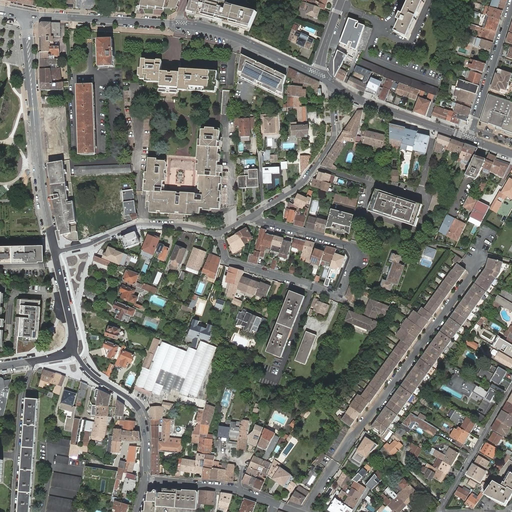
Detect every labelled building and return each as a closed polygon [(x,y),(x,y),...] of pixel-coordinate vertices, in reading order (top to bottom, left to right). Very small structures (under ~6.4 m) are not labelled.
[(141,0),(141,3),(140,6),(140,7),(144,7),(159,8),(161,8),(176,9),(178,5),(179,5),(181,0),(141,0)] [(247,30),(249,31),(251,28),(257,12),(256,12),(228,5),(228,3),(221,1),(221,3),(210,0),(192,0),(191,0),(187,12),(188,14),(196,15),(200,16),(203,16),(210,18),(216,20),(217,20),(219,20),(223,21),(224,21),(239,27),(242,28),(247,30)] [(321,8),(325,10),(328,0),(316,0),(317,0),(315,0),(310,0),(309,4),(321,8)] [(408,37),(423,3),(416,0),(408,0),(402,14),(401,14),(400,15),(399,18),(398,20),(399,20),(394,31),(396,32),(402,35),(408,37)] [(490,7),(503,11),(506,0),(494,0),(492,6),(491,6),(490,7)] [(309,4),(308,4),(308,6),(310,6),(309,9),(307,14),(314,17),(316,18),(317,18),(321,8),(309,4)] [(489,17),(500,20),(503,11),(490,7),(487,16),(489,17)] [(496,32),(500,20),(489,17),(487,16),(486,16),(485,20),(488,21),(487,25),(484,24),(482,28),(486,29),(496,32)] [(363,33),(365,26),(359,24),(357,29),(355,27),(357,21),(350,18),(347,27),(358,31),(361,32),(363,33)] [(61,37),(61,23),(51,23),(42,22),(39,25),(40,37),(52,37),(54,37),(61,37)] [(493,43),(496,32),(486,29),(482,28),(467,23),(466,25),(468,26),(468,27),(481,31),(478,38),(482,39),(493,43)] [(294,24),(292,29),(288,40),(291,42),(297,44),(304,48),(310,50),(314,40),(297,31),(299,27),(294,24)] [(357,49),(363,52),(372,28),(365,26),(363,33),(357,49)] [(356,50),(357,49),(363,33),(361,32),(358,31),(347,27),(343,36),(353,40),(350,47),(356,50)] [(345,45),(350,47),(353,40),(343,36),(340,42),(345,45)] [(53,37),(54,37),(52,37),(40,37),(40,52),(40,59),(53,59),(54,59),(54,56),(60,56),(60,46),(53,47),(53,43),(54,43),(54,39),(52,39),(52,37),(53,37)] [(490,51),(493,43),(482,39),(478,38),(476,46),(480,47),(483,48),(482,51),(489,53),(490,51)] [(107,39),(104,40),(99,40),(98,40),(98,45),(99,45),(99,49),(98,49),(99,54),(99,57),(100,57),(100,62),(99,62),(99,66),(100,66),(105,66),(109,66),(113,66),(113,57),(115,57),(115,52),(113,53),(113,39),(107,39)] [(346,54),(342,52),(338,50),(334,61),(334,77),(335,77),(340,69),(347,55),(346,54)] [(284,85),(287,76),(242,55),(238,76),(284,97),(284,88),(284,85)] [(53,59),(40,59),(40,69),(50,69),(50,65),(52,65),(56,65),(56,59),(54,59),(53,59)] [(436,96),(438,89),(392,72),(360,59),(357,66),(359,67),(368,70),(372,71),(375,73),(384,77),(387,78),(391,80),(399,83),(407,86),(409,86),(421,90),(424,92),(429,93),(434,95),(436,96)] [(160,81),(161,81),(161,73),(162,62),(159,61),(145,61),(142,60),(142,68),(141,76),(141,80),(147,80),(160,81)] [(474,61),(471,60),(470,65),(469,68),(471,69),(470,71),(482,75),(483,73),(486,64),(474,61)] [(366,85),(372,71),(368,70),(359,67),(357,66),(354,71),(351,78),(349,84),(356,88),(357,86),(359,87),(358,89),(364,92),(368,85),(366,85)] [(298,72),(289,68),(287,76),(295,79),(293,86),(303,87),(304,84),(319,89),(320,82),(298,72)] [(496,74),(491,89),(500,92),(501,89),(506,91),(506,90),(507,88),(508,85),(509,82),(510,80),(510,79),(511,79),(511,73),(503,70),(498,68),(496,74)] [(50,69),(40,69),(41,84),(53,84),(53,83),(57,83),(60,83),(60,69),(56,69),(55,69),(53,69),(52,69),(50,69)] [(335,77),(344,82),(346,75),(347,73),(340,69),(335,77)] [(180,70),(180,74),(179,88),(182,88),(196,89),(198,89),(199,72),(197,72),(183,71),(180,70)] [(470,71),(468,70),(468,72),(470,73),(468,80),(466,79),(465,81),(479,86),(482,75),(470,71)] [(202,72),(199,72),(198,89),(200,90),(214,91),(217,91),(217,89),(218,79),(218,73),(216,73),(202,72)] [(161,73),(161,81),(160,91),(163,91),(177,92),(179,92),(179,88),(180,74),(178,74),(164,73),(161,73)] [(391,81),(391,80),(387,78),(380,95),(378,99),(385,102),(390,90),(393,82),(391,81)] [(476,94),(479,86),(465,81),(464,81),(461,90),(458,100),(465,102),(464,106),(472,108),(473,105),(476,94)] [(318,94),(319,89),(304,84),(303,87),(303,89),(315,93),(318,94)] [(404,95),(407,87),(399,84),(396,92),(404,95)] [(82,144),(80,144),(80,154),(96,154),(96,143),(96,141),(95,120),(95,118),(94,97),(94,95),(94,85),(78,85),(78,96),(80,95),(80,98),(78,98),(78,102),(79,115),(79,118),(81,118),(81,121),(79,121),(79,124),(79,138),(80,141),(82,141),(82,144)] [(303,87),(293,86),(289,85),(288,97),(302,98),(303,90),(303,89),(303,87)] [(408,88),(409,86),(407,86),(407,87),(404,95),(416,100),(418,91),(408,88)] [(431,102),(434,95),(429,93),(428,97),(427,99),(426,98),(426,100),(422,98),(423,95),(424,92),(421,90),(421,92),(419,97),(414,112),(423,115),(426,116),(431,102)] [(511,101),(489,94),(481,121),(495,126),(499,127),(505,129),(511,131),(511,101)] [(302,98),(288,97),(288,108),(292,107),(294,107),(298,107),(302,107),(302,98)] [(470,112),(472,108),(464,106),(463,105),(461,105),(458,103),(456,107),(462,109),(470,112)] [(294,107),(294,110),(294,112),(298,112),(299,125),(299,126),(299,127),(301,126),(301,128),(308,128),(308,125),(307,107),(307,106),(302,107),(298,107),(294,107)] [(469,117),(470,112),(462,109),(456,107),(455,112),(462,115),(469,117)] [(446,120),(450,112),(446,110),(444,109),(443,111),(440,110),(438,117),(446,120)] [(357,136),(363,110),(358,111),(344,131),(349,132),(353,132),(352,135),(357,136)] [(467,122),(469,117),(462,115),(455,112),(450,110),(450,112),(446,120),(459,124),(461,118),(462,119),(464,121),(467,122)] [(278,114),(261,115),(263,135),(279,134),(278,114)] [(253,118),(240,119),(241,136),(251,135),(250,128),(254,127),(253,118)] [(405,127),(390,124),(389,142),(401,145),(405,129),(405,127)] [(299,126),(299,125),(297,125),(292,125),(293,126),(293,129),(293,137),(294,137),(307,137),(308,137),(308,128),(301,128),(301,126),(299,127),(299,126)] [(201,143),(200,145),(219,146),(220,137),(220,131),(219,131),(219,129),(203,128),(203,130),(201,130),(201,143)] [(418,132),(405,129),(401,145),(400,148),(414,151),(418,134),(418,132)] [(366,131),(363,130),(361,137),(360,142),(363,143),(371,145),(371,148),(374,149),(374,146),(383,148),(386,148),(388,139),(387,139),(388,136),(385,136),(377,134),(378,132),(374,131),(374,133),(366,131)] [(329,168),(334,161),(342,149),(343,143),(345,140),(355,142),(357,136),(352,135),(353,132),(349,132),(344,131),(342,133),(338,141),(321,166),(329,168)] [(425,155),(430,137),(418,134),(414,151),(421,152),(422,155),(425,155)] [(452,139),(438,134),(437,139),(434,151),(440,153),(440,151),(441,150),(442,144),(447,146),(446,149),(448,150),(449,147),(452,139)] [(57,139),(58,146),(68,145),(67,138),(57,139)] [(456,153),(458,154),(459,150),(462,143),(452,139),(449,147),(448,150),(449,151),(450,151),(453,152),(454,152),(456,153)] [(458,154),(454,163),(457,165),(458,161),(460,158),(462,151),(465,144),(462,143),(459,150),(458,154)] [(460,158),(458,161),(461,162),(462,159),(471,163),(472,162),(474,157),(474,156),(478,148),(465,144),(462,151),(460,158)] [(219,146),(200,145),(200,158),(199,164),(199,172),(198,176),(202,176),(221,177),(222,166),(217,166),(217,162),(218,155),(218,151),(219,146)] [(489,154),(486,161),(483,167),(482,170),(483,171),(484,168),(490,170),(493,165),(494,162),(495,159),(496,157),(489,154)] [(301,156),(302,175),(309,165),(309,157),(311,157),(311,156),(309,156),(301,156)] [(470,166),(468,169),(467,171),(465,175),(469,177),(477,179),(478,176),(480,174),(482,170),(483,167),(486,161),(478,158),(474,157),(472,162),(471,163),(470,166)] [(508,168),(510,164),(495,159),(494,162),(493,165),(500,167),(501,165),(508,168)] [(79,241),(75,209),(72,189),(72,183),(71,176),(71,174),(70,167),(70,160),(55,163),(49,164),(53,198),(58,221),(61,231),(61,232),(61,233),(61,234),(62,234),(62,235),(63,236),(63,237),(64,237),(64,238),(65,238),(66,239),(67,239),(67,240),(68,240),(69,240),(70,241),(71,241),(72,241),(79,241)] [(148,172),(147,180),(163,181),(165,181),(165,178),(166,166),(166,161),(157,161),(148,160),(148,172)] [(75,175),(131,172),(130,165),(75,167),(75,175)] [(492,172),(503,178),(505,174),(499,171),(500,167),(493,165),(490,170),(490,172),(492,172)] [(505,174),(508,168),(501,165),(500,167),(499,171),(505,174)] [(280,166),(263,167),(264,184),(272,183),(272,174),(281,174),(280,166)] [(239,188),(259,187),(259,169),(245,170),(245,176),(238,176),(239,188)] [(400,170),(390,169),(389,179),(400,182),(400,170)] [(333,184),(335,176),(326,173),(325,174),(326,174),(324,179),(318,177),(317,180),(324,182),(328,183),(330,184),(333,184)] [(220,207),(221,177),(202,176),(201,195),(189,194),(188,215),(189,215),(200,216),(200,214),(200,208),(204,208),(203,210),(211,210),(211,209),(220,209),(220,207)] [(317,180),(314,179),(312,186),(322,189),(326,190),(328,183),(324,182),(317,180)] [(500,197),(504,199),(505,198),(505,197),(507,195),(508,195),(511,197),(511,180),(510,179),(510,181),(503,193),(500,191),(498,195),(500,197)] [(167,214),(168,214),(170,193),(162,193),(163,181),(147,180),(143,180),(143,187),(147,187),(146,202),(150,202),(150,207),(150,212),(167,214)] [(483,191),(487,183),(483,180),(479,189),(483,191)] [(129,215),(138,214),(137,209),(136,209),(133,189),(122,191),(123,201),(124,210),(125,215),(129,215)] [(416,224),(418,218),(422,205),(376,189),(372,203),(370,209),(416,224)] [(306,203),(310,204),(311,199),(313,192),(311,191),(309,190),(307,195),(306,197),(298,194),(295,202),(294,205),(299,207),(301,208),(302,209),(303,207),(304,206),(305,206),(306,203)] [(429,210),(436,212),(443,193),(438,192),(435,191),(435,192),(429,210)] [(183,215),(188,215),(189,194),(170,193),(168,214),(172,214),(183,215)] [(334,201),(356,206),(357,203),(357,200),(354,199),(353,198),(346,197),(336,194),(334,201)] [(500,197),(498,195),(495,200),(490,209),(497,214),(502,204),(497,201),(500,197)] [(478,201),(468,196),(463,206),(473,211),(477,202),(478,201)] [(299,207),(294,205),(289,202),(288,206),(295,209),(298,210),(299,207)] [(419,218),(418,218),(416,224),(370,209),(372,203),(371,202),(368,211),(416,227),(419,218)] [(477,202),(473,211),(472,213),(471,216),(482,221),(484,219),(489,208),(477,202)] [(294,225),(304,227),(308,211),(305,210),(304,215),(303,217),(299,216),(300,214),(300,212),(301,208),(299,207),(298,210),(298,211),(298,212),(295,223),(294,225)] [(288,221),(293,223),(296,211),(291,210),(287,209),(285,217),(289,218),(288,221)] [(346,232),(350,235),(351,227),(352,223),(354,215),(332,209),(329,218),(328,221),(326,228),(330,228),(334,227),(337,228),(338,226),(340,227),(340,229),(343,230),(346,232)] [(456,219),(447,215),(439,231),(448,236),(456,219)] [(306,228),(315,230),(317,219),(311,217),(309,217),(308,222),(307,223),(306,228)] [(315,230),(325,233),(326,228),(328,221),(317,219),(315,230)] [(456,219),(448,236),(458,241),(466,225),(456,219)] [(237,234),(238,235),(243,244),(246,242),(247,243),(249,241),(252,238),(249,233),(249,232),(248,230),(247,229),(246,229),(243,231),(240,233),(237,234)] [(256,251),(261,252),(261,251),(266,233),(267,230),(261,229),(258,243),(257,246),(256,250),(256,251)] [(142,235),(141,230),(136,232),(123,237),(121,237),(125,249),(127,248),(140,243),(138,238),(142,236),(142,235)] [(272,245),(275,236),(273,235),(272,235),(271,234),(270,234),(266,233),(261,251),(261,252),(264,253),(265,248),(266,247),(266,245),(268,246),(272,247),(272,245)] [(240,248),(244,245),(243,244),(238,235),(229,240),(230,242),(233,246),(231,248),(234,253),(241,249),(240,248)] [(283,241),(284,238),(279,237),(277,236),(275,236),(272,245),(272,247),(271,250),(275,251),(278,252),(278,253),(280,254),(280,253),(281,247),(283,241)] [(299,249),(303,250),(306,241),(295,238),(292,247),(298,249),(299,249)] [(285,241),(283,241),(281,247),(280,253),(280,254),(279,256),(287,258),(291,243),(287,242),(285,241)] [(312,250),(314,243),(306,241),(303,250),(309,252),(306,261),(311,262),(311,260),(315,250),(312,250)] [(156,252),(155,257),(159,259),(164,261),(169,249),(165,247),(165,246),(164,245),(161,243),(160,244),(156,252)] [(0,262),(23,262),(23,261),(38,261),(37,245),(23,246),(19,246),(0,246),(0,262)] [(179,263),(181,263),(187,250),(177,246),(171,259),(173,260),(172,264),(178,266),(179,263)] [(337,249),(327,246),(325,252),(323,255),(333,258),(337,249)] [(431,267),(436,249),(425,246),(420,264),(431,267)] [(105,254),(104,258),(123,266),(127,255),(109,248),(107,254),(105,254)] [(199,271),(206,253),(194,248),(187,267),(199,271)] [(323,255),(325,252),(315,249),(315,250),(311,260),(311,262),(320,265),(322,259),(323,255)] [(250,254),(248,261),(257,264),(260,255),(260,254),(261,252),(256,251),(255,254),(255,255),(250,254)] [(221,258),(209,254),(203,272),(216,279),(221,258)] [(333,262),(332,261),(332,262),(331,264),(329,272),(332,273),(334,267),(339,268),(339,267),(341,268),(345,257),(336,254),(333,262)] [(384,279),(381,287),(382,287),(383,288),(385,289),(391,291),(393,284),(398,285),(401,278),(402,274),(403,270),(404,268),(405,266),(403,265),(400,264),(399,264),(401,257),(393,254),(390,261),(394,262),(392,268),(391,269),(389,274),(389,275),(387,281),(384,279)] [(457,264),(459,264),(462,259),(457,255),(453,260),(454,261),(457,264)] [(104,259),(95,256),(93,260),(106,265),(108,261),(104,259)] [(493,261),(488,259),(486,265),(486,266),(487,266),(487,268),(486,267),(486,268),(484,270),(496,278),(500,273),(501,268),(502,263),(501,263),(493,261)] [(457,264),(453,270),(462,276),(466,270),(459,264),(457,264)] [(244,272),(232,269),(229,281),(233,283),(229,296),(235,298),(236,298),(239,291),(251,296),(256,281),(243,277),(244,272)] [(135,285),(136,283),(140,275),(129,270),(127,271),(124,279),(124,281),(135,285)] [(453,270),(449,275),(458,281),(462,276),(453,270)] [(479,277),(491,285),(496,278),(484,270),(484,271),(485,272),(484,273),(483,272),(479,277)] [(445,281),(454,287),(458,281),(449,275),(445,281)] [(475,283),(486,292),(491,285),(479,277),(476,282),(477,282),(476,283),(475,283)] [(144,291),(145,290),(144,290),(141,288),(137,286),(135,286),(125,282),(122,281),(121,285),(123,286),(121,292),(123,292),(124,293),(124,294),(122,298),(131,302),(135,303),(138,298),(140,293),(141,293),(144,291)] [(271,286),(256,281),(251,296),(266,300),(271,286)] [(441,286),(449,293),(454,287),(445,281),(441,286)] [(470,290),(481,299),(486,292),(475,283),(471,288),(472,289),(471,290),(470,289),(470,290)] [(154,294),(155,294),(157,289),(146,284),(144,290),(145,290),(148,291),(154,294)] [(441,286),(437,292),(445,298),(449,293),(441,286)] [(346,297),(348,299),(351,301),(354,295),(356,290),(350,287),(347,292),(346,297)] [(465,297),(476,306),(481,299),(470,290),(466,295),(467,296),(467,297),(466,296),(465,297)] [(291,329),(293,329),(294,325),(295,322),(298,316),(299,313),(300,309),(302,303),(305,298),(303,297),(291,292),(290,292),(289,293),(288,297),(285,304),(284,307),(282,311),(284,311),(281,317),(280,320),(279,320),(277,324),(276,327),(274,333),(272,336),(271,339),(269,345),(267,351),(268,351),(276,354),(280,356),(282,357),(284,351),(285,349),(286,345),(288,342),(289,338),(288,338),(290,332),(291,329)] [(437,292),(433,298),(441,304),(445,298),(437,292)] [(200,297),(195,295),(190,308),(195,310),(200,297)] [(511,303),(498,295),(493,301),(497,303),(499,304),(500,305),(509,310),(511,312),(511,303)] [(460,304),(472,312),(476,306),(465,297),(461,302),(462,303),(462,304),(461,303),(460,304)] [(233,303),(242,307),(244,302),(236,298),(235,298),(233,303)] [(429,303),(437,309),(441,304),(433,298),(429,303)] [(38,300),(19,299),(17,313),(26,314),(26,317),(17,317),(15,345),(15,354),(27,352),(35,346),(38,300)] [(226,301),(219,299),(216,307),(224,310),(226,301)] [(365,318),(364,317),(350,312),(346,322),(374,333),(375,329),(377,330),(378,326),(376,325),(377,322),(374,321),(375,319),(378,312),(385,315),(389,307),(371,299),(366,312),(367,313),(365,318)] [(327,305),(324,303),(322,302),(321,303),(318,301),(315,308),(314,310),(323,314),(324,314),(326,315),(329,306),(327,305)] [(117,302),(115,308),(117,309),(116,312),(119,313),(117,318),(128,322),(130,317),(126,315),(129,307),(117,302)] [(429,303),(425,309),(433,315),(437,309),(429,303)] [(455,311),(466,319),(472,312),(460,304),(459,305),(460,306),(459,307),(458,306),(455,311)] [(134,307),(130,305),(129,307),(126,315),(130,317),(132,317),(135,310),(134,309),(134,307)] [(181,308),(193,313),(195,310),(190,308),(189,307),(183,305),(181,308)] [(81,307),(82,313),(89,315),(90,311),(81,307)] [(423,307),(418,313),(429,321),(433,315),(425,309),(423,307)] [(262,332),(268,320),(243,310),(242,313),(239,312),(236,321),(238,321),(236,325),(242,325),(245,327),(253,330),(257,332),(260,336),(262,332)] [(429,321),(418,313),(415,311),(409,319),(423,329),(429,321)] [(450,318),(462,326),(466,319),(455,311),(452,316),(452,318),(451,317),(450,318)] [(423,329),(409,319),(408,318),(401,327),(402,328),(417,338),(423,329)] [(457,333),(462,326),(450,318),(447,323),(448,323),(447,324),(446,324),(445,325),(457,333)] [(202,321),(194,319),(189,335),(212,343),(217,326),(211,324),(209,329),(200,326),(202,321)] [(480,326),(476,324),(472,330),(476,332),(481,326),(480,326)] [(114,327),(115,326),(111,325),(111,326),(111,327),(110,327),(109,330),(108,330),(107,333),(107,335),(112,337),(118,339),(119,338),(119,335),(120,334),(119,334),(121,330),(114,327)] [(452,340),(457,333),(445,325),(444,326),(445,326),(445,327),(444,327),(440,332),(452,340)] [(411,347),(417,338),(402,328),(396,336),(399,338),(402,340),(411,347)] [(299,353),(296,361),(305,365),(311,349),(313,345),(317,336),(308,332),(305,340),(303,339),(298,353),(299,353)] [(435,338),(447,347),(452,340),(440,332),(437,337),(438,337),(437,338),(436,337),(435,338)] [(466,343),(476,349),(479,345),(469,339),(472,335),(470,334),(467,338),(469,339),(466,343)] [(430,345),(442,354),(447,347),(435,338),(433,341),(434,342),(433,343),(432,342),(430,345)] [(499,349),(506,353),(507,350),(511,352),(511,344),(510,344),(507,342),(505,341),(501,338),(499,341),(500,343),(499,349)] [(187,352),(155,340),(153,344),(158,346),(161,347),(151,371),(142,367),(135,386),(168,399),(171,389),(187,396),(188,394),(203,399),(211,381),(204,378),(216,348),(201,342),(197,351),(189,347),(187,352)] [(407,352),(411,347),(402,340),(398,346),(407,352)] [(114,359),(117,360),(118,356),(119,354),(120,352),(119,352),(118,354),(117,354),(116,354),(117,351),(118,351),(119,347),(107,342),(105,348),(110,350),(111,351),(109,356),(114,359)] [(148,352),(148,355),(143,366),(144,367),(148,368),(154,355),(158,346),(153,344),(152,343),(149,350),(148,352)] [(425,352),(437,361),(442,354),(430,345),(427,350),(428,351),(427,352),(426,351),(425,352)] [(402,358),(407,352),(398,346),(394,352),(402,358)] [(134,355),(125,351),(124,352),(121,351),(120,352),(119,354),(118,356),(117,360),(116,361),(115,364),(121,366),(121,365),(127,367),(129,362),(131,363),(134,355)] [(399,363),(402,358),(394,352),(390,357),(399,363)] [(420,359),(432,367),(437,361),(425,352),(422,357),(423,357),(422,359),(421,358),(420,359)] [(499,361),(510,367),(511,364),(511,359),(499,352),(496,356),(495,358),(499,360),(499,361)] [(244,368),(248,357),(244,356),(240,365),(240,367),(244,368)] [(394,369),(399,363),(390,357),(386,363),(394,369)] [(427,374),(432,367),(420,359),(420,360),(421,361),(420,362),(419,361),(416,366),(427,374)] [(390,375),(394,369),(386,363),(382,369),(390,375)] [(114,368),(115,366),(110,364),(107,372),(103,370),(102,373),(106,375),(110,377),(112,371),(113,370),(114,368)] [(422,381),(427,374),(416,366),(412,370),(413,371),(412,372),(411,371),(411,372),(422,381)] [(494,375),(491,380),(499,385),(507,372),(499,367),(494,375)] [(494,375),(481,368),(477,374),(490,382),(491,380),(494,375)] [(386,380),(390,375),(382,369),(378,374),(386,380)] [(56,373),(44,370),(41,380),(38,387),(41,388),(44,381),(52,384),(56,373)] [(417,388),(422,381),(411,372),(407,377),(408,378),(408,379),(407,378),(406,380),(417,388)] [(66,377),(56,373),(52,384),(57,385),(63,387),(66,377)] [(469,397),(476,385),(455,373),(451,380),(455,383),(452,388),(469,397)] [(382,386),(386,380),(378,374),(374,380),(382,386)] [(0,416),(4,417),(11,383),(11,380),(4,381),(0,381),(0,416)] [(378,392),(382,386),(374,380),(370,385),(378,392)] [(413,395),(417,388),(406,380),(405,380),(406,381),(405,383),(404,382),(401,386),(413,395)] [(85,383),(81,382),(79,394),(76,407),(76,410),(76,413),(80,414),(82,402),(84,399),(87,384),(85,383)] [(502,394),(503,394),(505,391),(493,384),(492,384),(490,387),(498,391),(502,394)] [(57,385),(55,393),(60,395),(63,387),(57,385)] [(374,397),(378,392),(370,385),(366,391),(374,397)] [(407,402),(413,395),(401,386),(397,391),(399,392),(398,393),(397,392),(396,393),(407,402)] [(495,396),(498,391),(490,387),(487,392),(495,396)] [(65,430),(72,432),(73,426),(75,418),(76,413),(76,410),(76,407),(73,406),(77,394),(65,390),(60,408),(73,412),(72,419),(68,418),(65,430)] [(97,405),(109,406),(111,395),(99,390),(99,391),(96,391),(95,395),(98,395),(97,405)] [(222,405),(228,406),(231,391),(224,390),(222,405)] [(366,391),(361,397),(369,402),(370,403),(374,397),(366,391)] [(487,392),(484,398),(491,402),(495,396),(487,392)] [(403,409),(407,402),(396,393),(393,398),(394,399),(393,400),(392,399),(391,400),(403,409)] [(355,400),(365,408),(369,402),(361,397),(359,395),(355,400)] [(27,399),(18,511),(30,511),(34,461),(34,459),(39,399),(27,399)] [(117,399),(116,416),(126,417),(129,417),(130,413),(124,412),(125,405),(117,399)] [(206,402),(206,401),(202,400),(197,423),(198,423),(202,424),(204,410),(205,404),(206,402)] [(351,407),(360,413),(361,414),(365,408),(355,400),(350,406),(351,407)] [(403,409),(391,400),(388,404),(389,405),(388,406),(387,406),(386,407),(398,415),(403,409)] [(511,403),(508,401),(502,410),(511,415),(511,403)] [(151,420),(162,419),(164,407),(172,408),(173,403),(163,402),(163,407),(160,407),(150,408),(151,420)] [(208,402),(206,402),(205,404),(204,410),(202,424),(202,425),(201,426),(201,428),(199,438),(207,439),(208,434),(209,426),(213,413),(215,408),(214,408),(216,404),(210,402),(209,405),(207,405),(208,402)] [(92,415),(96,416),(96,415),(108,417),(109,406),(97,405),(93,405),(92,415)] [(355,420),(360,413),(351,407),(346,413),(355,420)] [(393,422),(398,415),(386,407),(383,412),(384,412),(383,414),(382,413),(381,414),(393,422)] [(474,427),(476,423),(467,417),(464,416),(455,410),(449,421),(457,426),(458,426),(459,427),(461,428),(470,434),(473,429),(474,427)] [(511,419),(511,415),(502,410),(497,419),(503,422),(502,423),(508,426),(511,419)] [(482,415),(477,412),(473,417),(479,421),(482,415)] [(351,427),(355,420),(346,413),(342,420),(351,427)] [(437,429),(438,429),(434,427),(424,421),(422,419),(418,417),(411,413),(402,424),(409,428),(411,423),(415,422),(419,424),(418,425),(434,435),(437,430),(434,429),(435,428),(437,429)] [(388,429),(393,422),(381,414),(382,415),(381,416),(380,416),(376,420),(388,429)] [(96,416),(95,422),(95,426),(94,432),(98,432),(97,436),(104,437),(106,425),(108,417),(96,415),(96,416)] [(124,430),(122,429),(122,430),(134,431),(135,431),(135,421),(125,420),(126,417),(116,416),(115,418),(115,420),(121,420),(120,425),(121,425),(124,425),(124,430)] [(71,439),(71,440),(70,444),(71,444),(77,445),(81,419),(75,418),(73,426),(72,432),(71,439)] [(162,431),(162,438),(165,438),(180,440),(180,442),(183,442),(183,439),(170,438),(172,420),(162,419),(162,424),(162,431)] [(242,419),(241,422),(240,428),(239,433),(239,435),(238,438),(247,439),(247,435),(249,421),(247,420),(243,420),(242,419)] [(503,422),(497,419),(492,429),(504,436),(505,434),(507,434),(509,430),(508,429),(509,428),(510,429),(511,428),(508,426),(502,423),(503,422)] [(83,446),(90,447),(92,435),(92,431),(94,432),(95,426),(95,422),(87,420),(83,446)] [(294,428),(298,424),(293,420),(289,425),(294,428)] [(388,429),(376,420),(375,422),(376,422),(376,423),(375,423),(371,428),(383,436),(388,429)] [(223,426),(220,426),(218,437),(222,437),(222,441),(223,441),(222,447),(227,448),(227,441),(229,442),(229,438),(229,437),(230,434),(231,428),(231,427),(231,424),(228,423),(227,427),(223,426)] [(231,423),(231,424),(231,427),(231,428),(230,434),(229,437),(238,438),(239,435),(239,433),(240,428),(240,424),(236,424),(231,423)] [(198,443),(199,438),(201,428),(198,427),(196,427),(195,428),(194,432),(193,431),(192,443),(198,443)] [(249,437),(248,443),(256,446),(262,430),(263,428),(261,427),(260,429),(258,428),(255,436),(252,435),(251,437),(249,437)] [(395,432),(402,437),(406,431),(399,427),(398,429),(395,432)] [(470,434),(461,428),(459,427),(458,430),(455,429),(452,434),(451,437),(464,445),(465,443),(470,434)] [(275,435),(276,433),(265,428),(263,433),(258,446),(267,451),(267,450),(270,444),(274,437),(275,435)] [(114,429),(113,437),(113,442),(121,443),(121,441),(122,430),(122,429),(120,429),(114,429)] [(134,431),(122,430),(121,441),(134,441),(140,442),(140,431),(135,431),(134,431)] [(402,438),(395,433),(391,438),(394,441),(390,445),(387,443),(386,445),(384,447),(391,454),(392,456),(398,450),(399,449),(403,445),(398,442),(402,438)] [(504,438),(502,436),(501,437),(494,433),(489,440),(497,445),(500,439),(503,441),(504,438)] [(54,437),(48,435),(46,443),(70,447),(70,444),(71,440),(54,437)] [(282,436),(278,443),(282,446),(286,438),(282,436)] [(263,457),(267,459),(271,452),(275,446),(278,440),(274,437),(270,444),(267,450),(267,451),(263,457)] [(378,445),(366,437),(362,443),(363,444),(360,447),(356,452),(357,453),(353,459),(360,463),(364,457),(365,458),(369,452),(368,451),(368,450),(371,452),(378,445)] [(152,454),(159,454),(159,451),(159,441),(160,441),(160,440),(159,440),(159,438),(152,438),(152,441),(152,454)] [(159,441),(159,451),(164,451),(177,453),(181,453),(182,444),(183,442),(180,442),(180,440),(165,438),(162,438),(162,440),(160,440),(160,441),(159,441)] [(211,452),(213,439),(212,439),(207,439),(199,438),(198,443),(198,444),(198,450),(198,454),(206,455),(210,456),(211,452)] [(247,439),(238,438),(238,443),(237,450),(245,451),(247,439)] [(113,442),(111,453),(111,454),(119,455),(121,443),(113,442)] [(413,455),(418,447),(415,445),(412,443),(410,447),(413,449),(410,453),(413,455)] [(498,449),(486,443),(481,452),(493,458),(498,449)] [(77,445),(71,444),(69,456),(78,458),(79,450),(82,451),(83,446),(77,445)] [(130,446),(127,462),(130,463),(130,461),(135,462),(137,447),(130,446)] [(388,457),(391,454),(384,447),(381,450),(388,457)] [(422,450),(418,447),(413,455),(418,457),(422,450)] [(442,461),(451,466),(459,453),(450,448),(445,455),(441,453),(436,450),(433,448),(429,454),(433,456),(438,459),(442,461)] [(321,453),(314,461),(319,464),(321,461),(322,461),(325,456),(321,453)] [(206,455),(198,454),(197,455),(197,459),(196,462),(194,473),(194,478),(202,478),(203,469),(204,467),(206,455)] [(69,465),(70,458),(68,457),(57,455),(56,462),(69,465)] [(215,456),(210,456),(206,455),(204,467),(211,469),(213,469),(213,468),(214,461),(215,456)] [(511,457),(508,455),(502,465),(504,467),(509,460),(510,459),(511,457)] [(271,463),(268,462),(254,456),(249,467),(258,471),(262,473),(265,467),(268,469),(271,463)] [(479,456),(474,464),(482,469),(487,462),(487,460),(479,456)] [(270,470),(268,474),(270,476),(273,478),(273,479),(283,486),(287,489),(288,490),(292,493),(297,485),(298,485),(300,482),(295,478),(291,475),(280,467),(278,465),(276,464),(277,461),(275,459),(273,462),(270,470)] [(446,474),(451,466),(442,461),(438,459),(433,467),(437,469),(446,474)] [(183,460),(181,471),(194,473),(196,462),(191,461),(183,460)] [(511,461),(509,460),(504,467),(503,468),(496,476),(493,481),(487,490),(485,493),(484,494),(486,495),(488,496),(493,498),(492,499),(495,500),(496,499),(505,503),(507,500),(509,501),(511,495),(511,461)] [(127,462),(122,461),(120,472),(88,465),(86,477),(95,478),(96,475),(124,481),(125,473),(127,473),(129,467),(126,466),(127,462)] [(129,467),(127,473),(126,478),(123,492),(126,493),(127,491),(128,488),(133,490),(136,481),(137,477),(132,475),(134,468),(135,465),(136,462),(135,462),(130,461),(130,463),(129,465),(129,467)] [(217,480),(225,480),(226,470),(226,469),(228,470),(229,464),(223,463),(222,469),(219,469),(218,468),(217,480)] [(441,483),(446,474),(437,469),(433,467),(428,463),(425,468),(423,467),(421,471),(426,474),(427,474),(429,470),(435,473),(432,477),(433,477),(441,483)] [(494,475),(496,476),(499,473),(501,470),(503,466),(496,463),(494,466),(492,469),(496,472),(494,475)] [(370,470),(366,465),(363,468),(353,480),(354,481),(356,482),(358,483),(367,472),(370,470)] [(474,465),(468,474),(479,480),(479,479),(480,479),(484,471),(474,465)] [(253,477),(255,478),(258,471),(249,467),(246,474),(242,482),(250,485),(253,477)] [(254,487),(261,490),(266,479),(264,478),(268,469),(265,467),(262,473),(258,471),(255,478),(257,479),(254,487)] [(217,480),(218,468),(213,468),(213,469),(211,469),(211,470),(209,479),(217,480)] [(203,469),(202,478),(209,479),(211,470),(203,469)] [(225,480),(233,481),(234,471),(226,470),(225,480)] [(435,473),(429,470),(427,474),(426,474),(424,476),(431,480),(433,477),(432,477),(435,473)] [(54,472),(51,486),(79,491),(82,478),(54,472)] [(336,485),(343,490),(347,485),(347,484),(348,483),(351,480),(348,478),(344,474),(338,483),(337,482),(336,485)] [(366,485),(371,490),(378,483),(375,480),(377,477),(375,474),(366,485)] [(407,505),(418,493),(409,484),(404,479),(399,484),(402,486),(399,489),(399,490),(401,492),(397,495),(407,505)] [(477,484),(471,480),(468,484),(474,488),(477,484)] [(358,483),(356,482),(352,488),(363,494),(366,488),(364,487),(358,483)] [(294,494),(289,501),(301,505),(309,492),(299,486),(294,494)] [(469,493),(470,494),(472,491),(473,489),(471,488),(470,490),(467,488),(466,491),(462,489),(459,487),(455,494),(465,500),(469,493)] [(349,494),(359,501),(363,494),(352,488),(349,494)] [(144,510),(143,511),(156,511),(157,506),(197,509),(198,492),(192,491),(183,491),(166,489),(165,489),(163,489),(161,489),(160,489),(158,489),(158,493),(158,492),(157,492),(157,491),(157,490),(156,490),(155,489),(155,490),(154,490),(154,491),(153,492),(150,491),(149,501),(147,501),(146,511),(144,510)] [(348,507),(353,510),(359,501),(349,494),(346,493),(344,492),(342,490),(339,495),(336,499),(338,500),(343,504),(348,507)] [(215,492),(200,491),(199,503),(203,504),(204,504),(214,504),(215,492)] [(233,494),(221,492),(219,505),(225,506),(224,509),(223,511),(227,511),(233,494)] [(470,507),(473,509),(480,500),(482,497),(484,494),(482,493),(480,496),(478,498),(478,499),(477,500),(472,497),(474,494),(472,493),(465,503),(467,505),(470,507)] [(394,511),(400,511),(402,510),(396,504),(398,503),(393,499),(391,502),(382,494),(379,497),(388,505),(387,506),(394,511)] [(402,510),(407,505),(397,495),(395,494),(394,495),(392,498),(393,499),(398,503),(396,504),(402,510)] [(60,511),(73,511),(76,501),(49,496),(47,510),(60,511)] [(253,511),(257,502),(244,498),(239,511),(253,511)] [(348,511),(351,511),(353,510),(348,507),(343,504),(338,500),(336,499),(329,510),(332,511),(345,511),(347,509),(348,509),(348,511)] [(120,502),(116,501),(113,509),(117,510),(116,511),(126,511),(128,508),(129,505),(120,502)] [(412,510),(415,511),(425,511),(427,510),(418,502),(412,510)]
